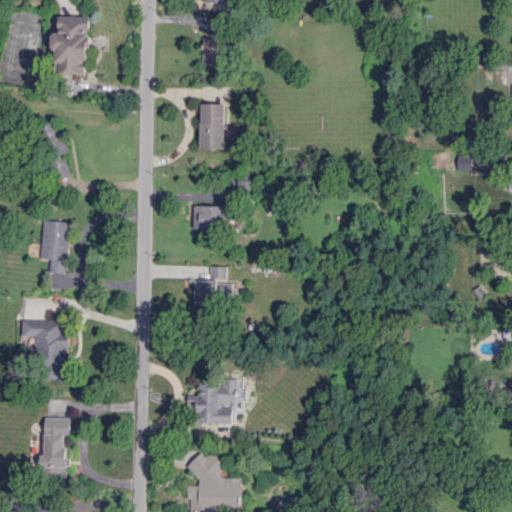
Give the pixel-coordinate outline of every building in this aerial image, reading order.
[(88,17),(58,16),(57,34),(54,34),(54,72),(88,72),(88,17)] [(206,36),(222,37),(223,18),(207,17),(206,36)] [(203,66),(221,65),(220,37),(202,38),(203,66)] [(224,104),(200,103),(199,149),(223,149),(224,104)] [(63,154),(66,153),(54,119),(39,124),(57,179),(70,175),(63,154)] [(500,153),(471,154),(472,173),(501,172),(500,153)] [(456,155),(456,171),(470,171),(470,155),(456,155)] [(193,228),(228,230),(229,207),(194,205),(193,228)] [(68,221),(42,220),(41,258),(50,259),(49,272),(66,273),(68,221)] [(194,280),(193,313),(220,313),(221,266),(210,266),(209,280),(194,280)] [(61,320),(21,320),(21,336),(39,336),(39,379),(69,379),(70,336),(61,336),(61,320)] [(70,418),(43,418),(42,476),(65,476),(66,436),(69,436),(70,418)] [(193,511),(240,511),(241,477),(221,477),(222,461),(214,460),(214,454),(196,454),(196,463),(194,463),(194,485),(189,485),(188,511),(193,511)]
